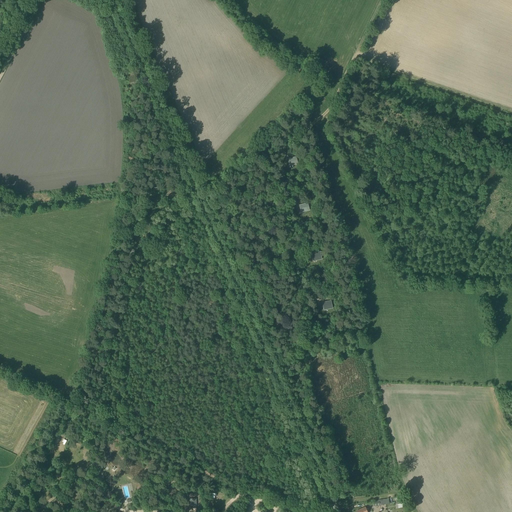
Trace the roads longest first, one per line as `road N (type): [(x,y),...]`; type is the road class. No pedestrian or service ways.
road 1 (tertiary): [(337,511),(112,0)]
road 2 (track): [(204,209),(236,195),(267,157),(327,109),(381,0)]
road 3 (track): [(357,48),(511,109)]
road 4 (track): [(238,496),(218,505),(128,511),(82,485)]
